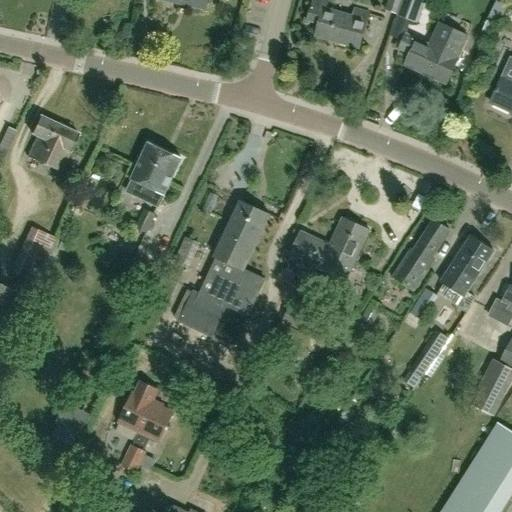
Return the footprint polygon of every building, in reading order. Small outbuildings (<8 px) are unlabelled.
[(161,0),(202,9),(204,0),(161,0)] [(360,49),(369,14),(356,10),(354,17),(327,9),(328,3),(319,0),(313,0),(308,21),(319,24),(316,37),(360,49)] [(397,15),(402,0),(388,0),(385,10),(397,15)] [(402,0),(397,15),(397,16),(417,23),(425,0),(402,0)] [(447,84),(469,36),(441,23),(431,45),(407,34),(400,49),(411,54),(406,65),(447,84)] [(511,81),(503,77),(491,102),(511,112),(511,81)] [(61,173),(79,135),(41,117),(33,135),(38,138),(28,158),(61,173)] [(24,145),(32,123),(20,119),(12,141),(24,145)] [(149,144),(131,180),(127,191),(137,195),(149,201),(160,206),(182,160),(149,144)] [(248,317),(266,281),(244,271),(270,215),(242,202),(215,259),(217,261),(201,295),(195,292),(181,322),(213,337),(228,307),(248,317)] [(156,215),(145,210),(136,228),(147,233),(156,215)] [(331,246),(309,236),(302,232),(291,254),(299,258),(320,268),(320,270),(346,282),(370,232),(344,220),(331,246)] [(434,220),(410,256),(395,278),(416,292),(439,259),(434,255),(450,230),(434,220)] [(55,238),(30,227),(10,271),(34,283),(55,238)] [(464,297),(494,251),(471,236),(441,282),(464,297)] [(369,291),(378,278),(367,271),(359,283),(369,291)] [(49,319),(67,282),(51,274),(24,332),(52,346),(62,325),(49,319)] [(0,332),(18,294),(0,285),(0,332)] [(511,338),(501,360),(503,361),(484,394),(499,404),(503,406),(511,391),(511,286),(504,302),(509,305),(507,310),(511,312),(511,338)] [(474,303),(465,297),(457,306),(467,313),(474,303)] [(380,311),(367,303),(356,321),(369,329),(380,311)] [(320,321),(289,307),(282,322),(312,336),(320,321)] [(159,442),(173,414),(151,402),(157,390),(142,382),(135,395),(133,394),(119,422),(140,432),(135,442),(146,448),(151,438),(159,442)] [(511,511),(511,430),(498,422),(441,511),(511,511)] [(147,452),(144,451),(131,445),(121,466),(136,474),(147,452)] [(197,511),(170,499),(163,511),(197,511)]
